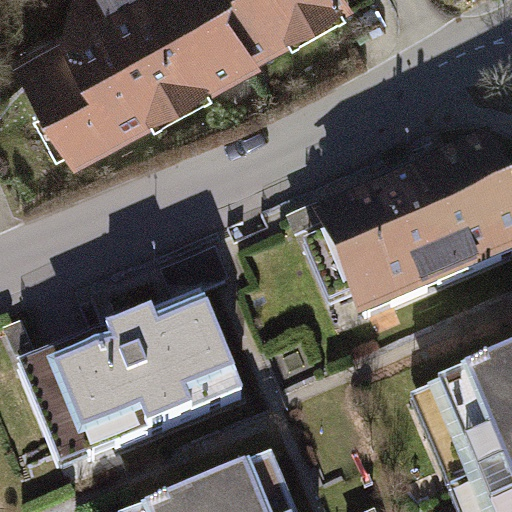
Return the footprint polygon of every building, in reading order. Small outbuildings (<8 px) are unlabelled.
[(63,0),(55,29),(9,54),(73,169),(359,10),(353,0),(63,0)] [(511,201),(489,149),(311,227),(358,334),(511,267),(511,201)] [(216,255),(162,278),(175,309),(229,285),(216,255)] [(203,303),(17,380),(59,481),(245,405),(203,303)] [(511,511),(511,369),(411,413),(453,511),(511,511)] [(287,511),(271,471),(175,511),(287,511)]
